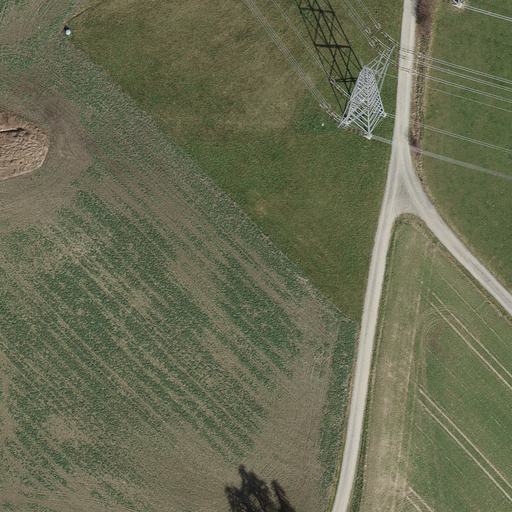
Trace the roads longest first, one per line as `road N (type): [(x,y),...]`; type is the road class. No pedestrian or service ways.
road 1 (track): [(338,511),(381,243),(398,193),(413,0)]
road 2 (track): [(511,310),(398,193)]
